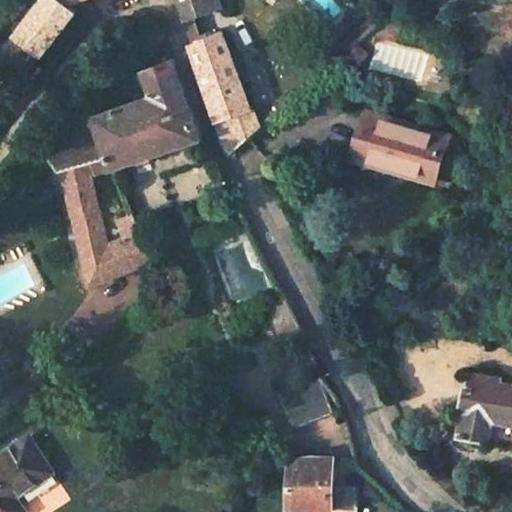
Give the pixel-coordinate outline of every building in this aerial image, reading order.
[(38,0),(12,33),(39,53),(73,9),(67,4),(76,0),(38,0)] [(180,0),(187,20),(224,6),(221,0),(180,0)] [(228,140),(233,151),(261,126),(226,30),(192,46),(219,122),(226,141),(228,140)] [(42,146),(54,174),(57,173),(92,161),(97,175),(112,169),(204,136),(174,59),(172,60),(167,62),(143,71),(152,97),(90,117),(80,120),(66,128),(42,146)] [(408,170),(433,178),(446,138),(371,114),(361,149),(410,164),(408,170)] [(406,176),(408,170),(410,164),(361,149),(357,161),(406,176)] [(60,186),(88,285),(150,261),(130,214),(114,219),(114,222),(102,227),(87,179),(60,186)] [(460,436),(491,442),(496,418),(511,421),(511,387),(502,385),(503,378),(471,372),(468,387),(466,386),(460,411),(465,412),(460,436)] [(317,373),(278,395),(297,430),(336,408),(317,373)] [(0,453),(0,511),(21,511),(22,511),(14,498),(51,475),(27,436),(0,453)] [(332,511),(355,511),(357,484),(335,483),(335,458),(313,457),(291,460),(290,507),(332,509),(332,511)]
